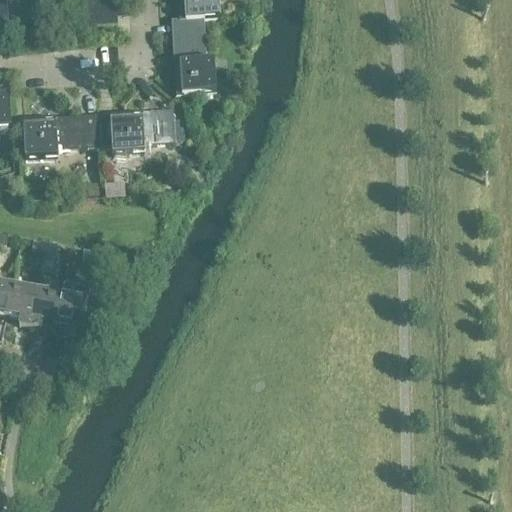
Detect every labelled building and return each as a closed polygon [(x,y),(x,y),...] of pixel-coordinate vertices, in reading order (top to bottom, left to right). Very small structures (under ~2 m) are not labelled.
[(0,0),(0,33),(9,33),(7,1),(0,1),(0,0)] [(115,0),(83,0),(84,14),(76,14),(77,29),(117,27),(115,0)] [(178,0),(180,23),(203,22),(219,21),(217,0),(178,0)] [(203,22),(180,23),(172,24),(177,99),(216,97),(214,64),(213,56),(205,56),(203,22)] [(9,92),(0,92),(0,134),(12,133),(9,92)] [(173,115),(98,119),(100,151),(112,150),(113,159),(145,157),(145,148),(175,147),(173,115)] [(98,119),(24,124),(26,164),(58,162),(58,153),(100,151),(98,119)] [(45,247),(33,245),(31,255),(43,257),(45,247)] [(58,249),(45,247),(43,257),(56,259),(58,249)] [(94,266),(96,256),(84,254),(82,264),(94,266)] [(12,289),(0,286),(0,317),(6,319),(12,289)] [(37,294),(12,289),(6,319),(20,321),(18,329),(30,331),(37,294)] [(62,298),(37,294),(30,331),(41,333),(42,326),(56,328),(62,298)] [(87,303),(62,298),(56,328),(69,331),(68,338),(80,340),(87,303)]
